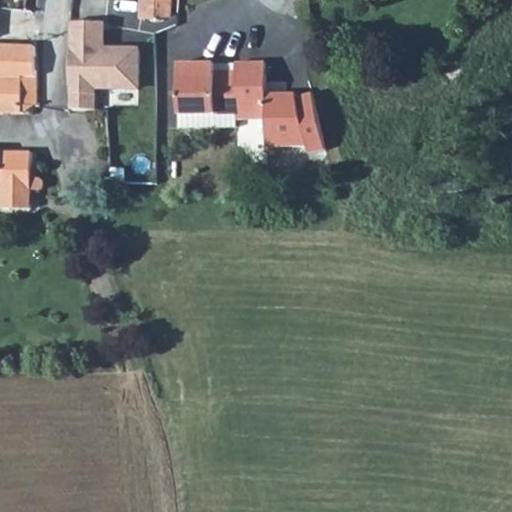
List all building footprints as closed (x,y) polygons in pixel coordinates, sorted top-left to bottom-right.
[(141,0),(143,19),(173,18),(173,0),(141,0)] [(111,22),(72,21),(71,110),(99,110),(99,90),(144,91),(145,48),(111,47),(111,22)] [(0,114),(20,115),(36,107),(33,47),(0,45),(0,114)] [(313,96),(297,99),(296,96),(265,96),(265,65),(178,65),(179,130),(235,130),(235,121),(265,121),(265,148),(306,149),(308,156),(326,151),(313,96)] [(0,207),(31,208),(31,191),(40,191),(42,188),(42,181),(39,178),(31,178),(32,154),(0,153),(0,207)]
